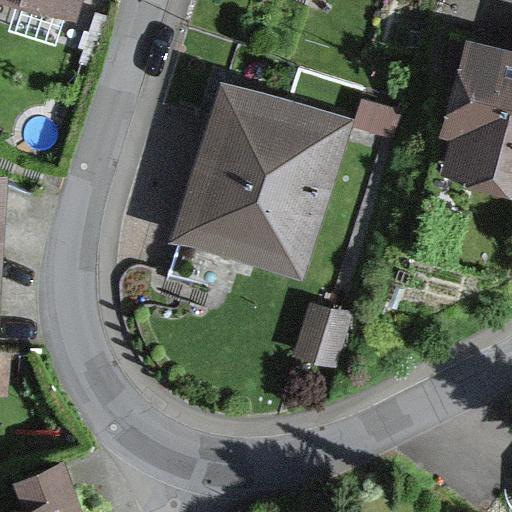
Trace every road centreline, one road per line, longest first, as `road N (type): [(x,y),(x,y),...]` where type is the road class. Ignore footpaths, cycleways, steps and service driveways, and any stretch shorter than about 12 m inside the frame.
road 1 (residential): [(149,0),(90,191),(75,264),(74,322),(105,396),(154,445)]
road 2 (residential): [(154,445),(231,469),(316,460),(406,430),(511,370)]
